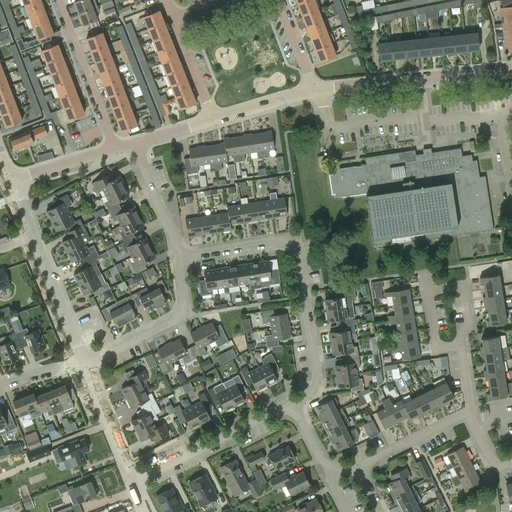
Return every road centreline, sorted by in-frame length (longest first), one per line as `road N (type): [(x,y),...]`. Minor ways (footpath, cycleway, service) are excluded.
road 1 (residential): [(292,406),(316,377),(299,252),(280,241),(177,258)]
road 2 (residential): [(315,93),(511,72)]
road 3 (residential): [(129,480),(292,406)]
road 4 (residential): [(84,363),(177,318),(185,302),(177,258)]
road 5 (residential): [(56,0),(113,149)]
road 6 (residential): [(459,345),(467,319),(463,292),(452,285),(427,298),(433,340),(444,347)]
road 7 (residential): [(84,363),(31,236)]
road 8 (residential): [(129,480),(84,363)]
road 9 (residential): [(360,468),(469,411)]
road 10 (residential): [(177,258),(135,143)]
